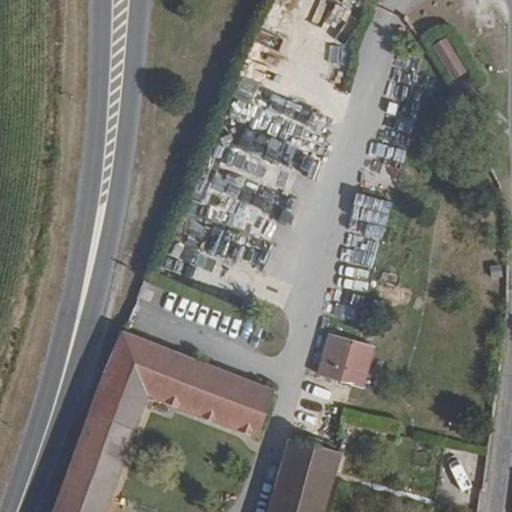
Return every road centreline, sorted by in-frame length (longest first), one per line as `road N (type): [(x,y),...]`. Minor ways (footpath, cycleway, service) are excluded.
road 1 (primary): [(87,300),(122,207),(142,0)]
road 2 (primary): [(105,0),(87,300)]
road 3 (primary): [(87,300),(14,511)]
